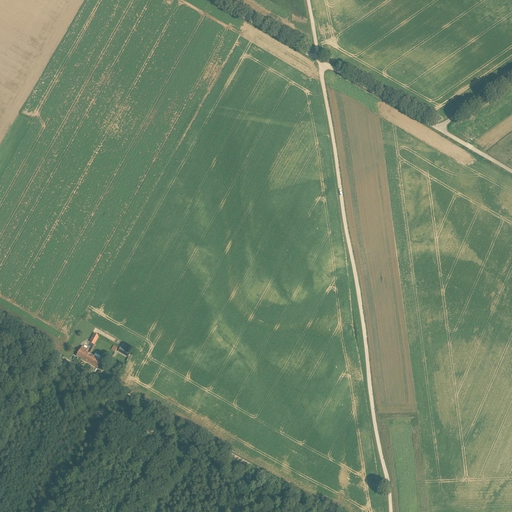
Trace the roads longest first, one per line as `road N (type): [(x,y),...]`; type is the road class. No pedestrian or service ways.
road 1 (track): [(309,0),(391,511)]
road 2 (track): [(333,511),(55,352)]
road 3 (unclassified): [(439,128),(215,0)]
